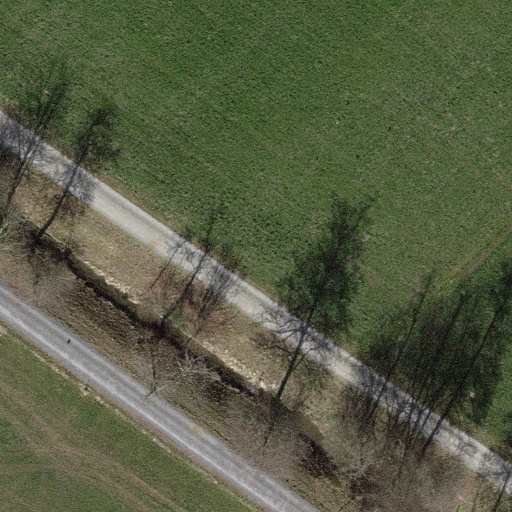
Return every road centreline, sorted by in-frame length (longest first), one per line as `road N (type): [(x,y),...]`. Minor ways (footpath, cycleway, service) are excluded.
road 1 (track): [(511,483),(0,126)]
road 2 (track): [(0,299),(300,511)]
